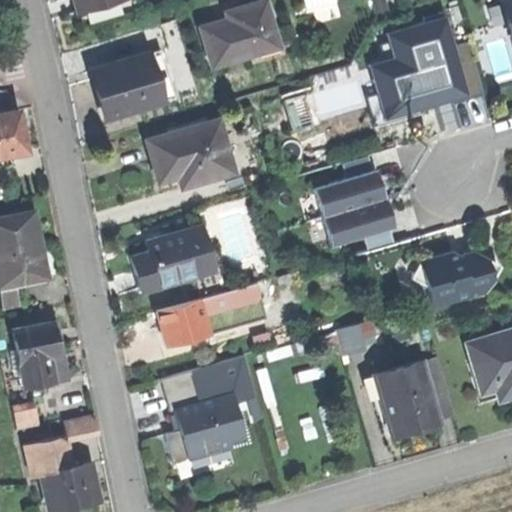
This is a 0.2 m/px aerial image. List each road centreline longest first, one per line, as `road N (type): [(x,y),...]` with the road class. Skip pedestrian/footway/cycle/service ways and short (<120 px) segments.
road 1 (residential): [(41,54),(132,511)]
road 2 (residential): [(309,511),(511,448)]
